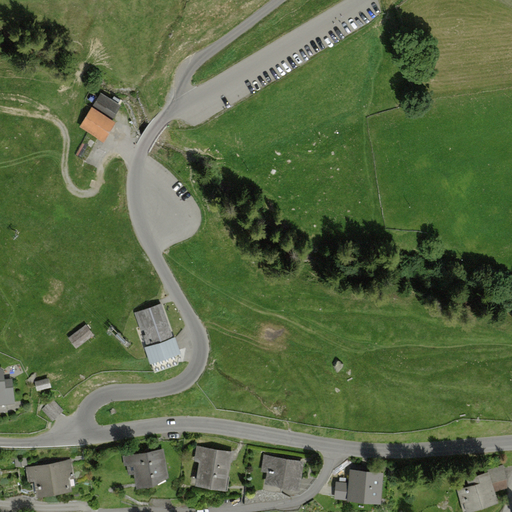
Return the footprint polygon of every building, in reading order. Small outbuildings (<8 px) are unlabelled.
[(94,102),(114,114),(122,101),(101,89),(94,102)] [(125,121),(100,106),(88,126),(113,141),(125,121)] [(152,359),(181,349),(163,299),(135,309),(152,359)] [(84,324),(65,338),(73,349),(92,335),(84,324)] [(0,403),(9,403),(8,377),(0,377),(0,403)] [(53,399),(41,409),(50,420),(62,410),(53,399)] [(228,451),(192,445),(186,485),(221,491),(228,451)] [(159,449),(120,454),(125,483),(163,477),(159,449)] [(300,458),(260,451),(254,484),(294,492),(300,458)] [(67,462),(27,468),(28,480),(35,479),(37,495),(71,490),(67,462)] [(506,486),(501,468),(453,482),(461,511),(496,502),(493,490),(506,486)] [(372,500),(376,473),(346,469),(344,482),(331,480),(330,495),(372,500)]
